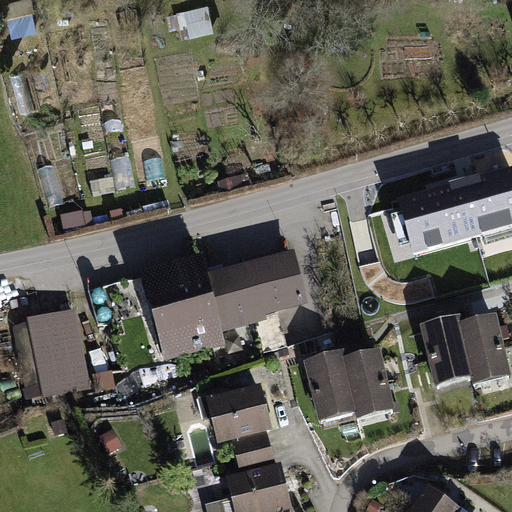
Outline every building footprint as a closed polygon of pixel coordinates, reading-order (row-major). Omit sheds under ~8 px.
[(10,36),(38,30),(31,1),(4,7),(10,36)] [(179,11),(183,37),(215,33),(210,6),(179,11)] [(511,168),(397,201),(413,257),(511,229),(511,168)] [(210,276),(225,333),(268,321),(267,317),(311,305),(297,253),(210,276)] [(225,333),(210,276),(205,257),(143,273),(144,279),(153,312),(166,363),(229,347),(225,333)] [(144,279),(90,293),(99,327),(153,312),(144,279)] [(29,325),(13,328),(25,389),(41,385),(44,400),(92,391),(76,311),(28,321),(29,325)] [(495,317),(461,325),(458,326),(472,379),(470,379),(472,386),(511,376),(495,317)] [(434,389),(470,379),(472,379),(458,326),(461,325),(459,319),(419,329),(434,389)] [(379,352),(345,361),(342,361),(355,414),(354,415),(356,422),(394,412),(379,352)] [(318,424),(354,415),(355,414),(342,361),(345,361),(343,354),(303,364),(318,424)] [(113,372),(93,376),(96,393),(116,389),(113,372)] [(236,456),(271,448),(267,432),(273,431),(262,384),(198,398),(203,420),(212,418),(218,443),(233,440),(236,456)] [(63,420),(50,424),(55,438),(67,434),(63,420)] [(112,431),(98,438),(108,456),(122,448),(112,431)] [(271,448),(236,456),(240,471),(226,475),(232,499),(206,505),(207,511),(286,511),(293,510),(282,464),(275,466),(271,448)] [(454,511),(455,511),(458,506),(428,486),(410,511),(454,511)]
